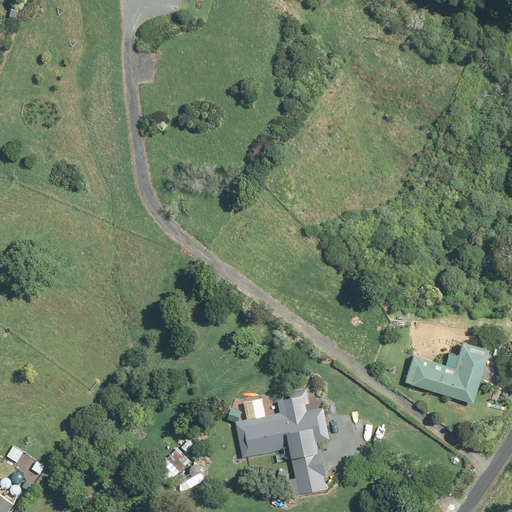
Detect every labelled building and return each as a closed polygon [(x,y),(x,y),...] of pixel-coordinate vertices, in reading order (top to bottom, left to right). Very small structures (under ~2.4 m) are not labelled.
[(17,5),(8,3),(6,17),(15,19),(17,5)] [(469,405),(486,348),(459,340),(450,367),(409,355),(400,384),(469,405)] [(277,411),(232,421),(240,457),(286,446),(292,476),(286,477),(290,495),(326,487),(316,442),(328,439),(321,407),(310,409),(305,387),(287,391),(288,395),(274,398),(277,411)] [(16,463),(24,452),(12,444),(4,455),(16,463)] [(163,482),(189,461),(177,447),(152,468),(163,482)] [(38,476),(45,465),(36,459),(29,470),(38,476)] [(179,491),(203,479),(199,471),(175,483),(179,491)] [(5,476),(4,476),(3,476),(3,477),(2,477),(1,477),(1,478),(0,478),(0,479),(0,478),(0,485),(0,486),(1,486),(1,487),(2,487),(3,488),(4,488),(5,488),(6,488),(7,488),(8,488),(8,487),(9,487),(8,488),(8,489),(8,490),(8,491),(9,492),(9,493),(10,493),(10,494),(11,494),(12,495),(13,495),(14,495),(15,495),(16,495),(17,494),(18,494),(18,493),(19,493),(19,492),(20,491),(20,490),(20,489),(20,488),(20,487),(20,486),(19,486),(19,485),(18,484),(17,484),(17,483),(16,483),(15,483),(14,483),(13,483),(12,483),(11,484),(11,483),(11,482),(11,481),(11,480),(11,479),(10,479),(10,478),(9,477),(8,477),(8,476),(7,476),(6,476),(5,476)] [(0,511),(5,511),(13,502),(0,493),(0,511)]
